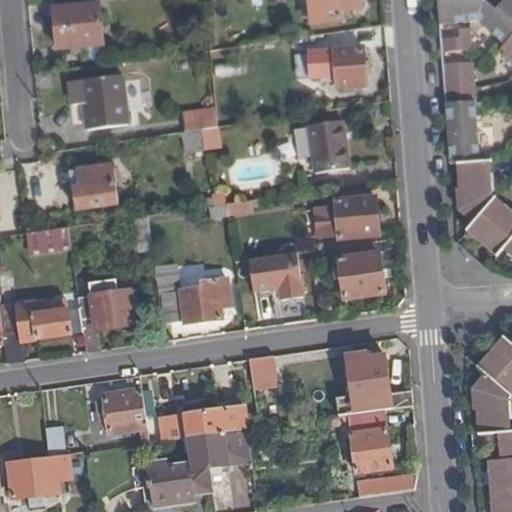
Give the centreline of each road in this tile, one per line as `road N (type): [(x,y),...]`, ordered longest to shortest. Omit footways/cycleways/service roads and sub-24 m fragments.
road 1 (residential): [(0,382),(430,313)]
road 2 (residential): [(430,313),(406,0)]
road 3 (residential): [(446,497),(430,313)]
road 4 (residential): [(26,145),(11,0)]
